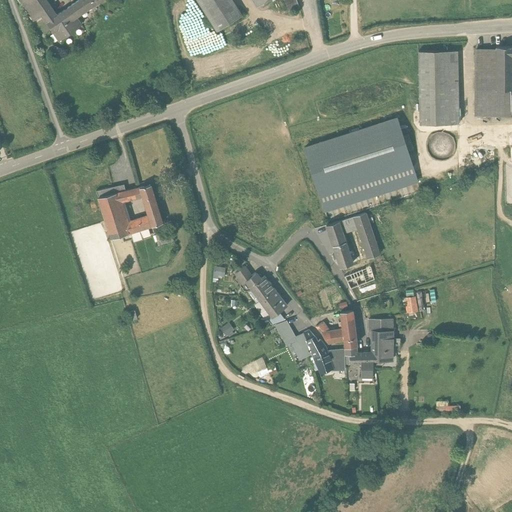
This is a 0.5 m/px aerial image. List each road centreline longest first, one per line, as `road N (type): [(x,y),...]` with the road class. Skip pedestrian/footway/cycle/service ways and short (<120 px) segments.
road 1 (tertiary): [(0,171),(395,36),(511,28)]
road 2 (track): [(207,225),(204,321),(229,376),(339,418),(468,421)]
